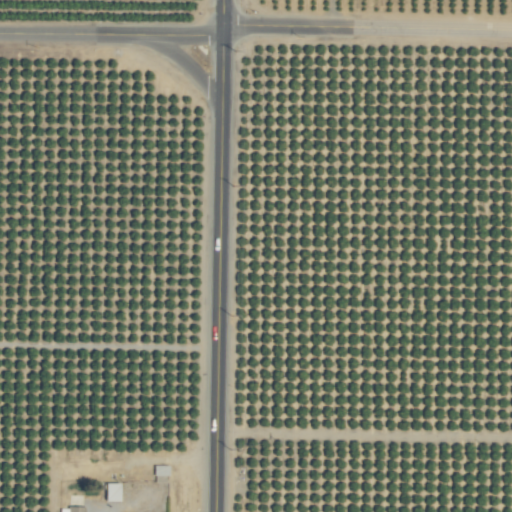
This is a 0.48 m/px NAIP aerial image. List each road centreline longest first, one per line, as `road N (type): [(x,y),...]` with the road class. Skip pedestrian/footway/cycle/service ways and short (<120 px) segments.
road 1 (residential): [(511,35),(0,30)]
road 2 (secondary): [(211,511),(217,31)]
